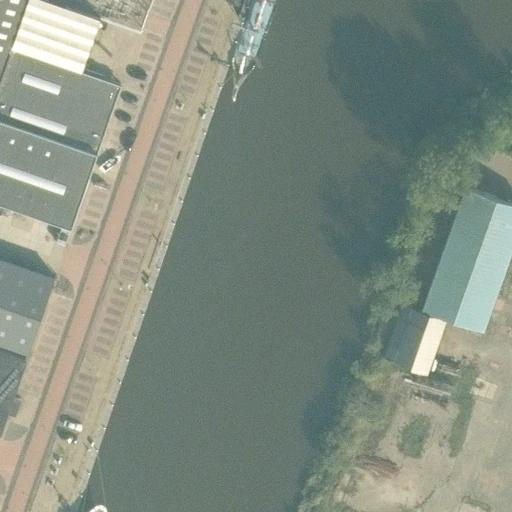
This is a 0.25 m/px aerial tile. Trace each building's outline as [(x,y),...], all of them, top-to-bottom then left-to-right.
[(99,18),(48,0),(0,0),(0,201),(70,227),(120,84),(81,70),(99,18)] [(502,146),(463,132),(457,148),(496,163),(502,146)] [(454,214),(421,306),(482,327),(511,242),(511,200),(465,184),(458,203),(454,202),(451,210),(455,211),(454,214)] [(0,255),(0,342),(28,352),(55,274),(0,255)] [(446,317),(403,301),(383,356),(426,372),(446,317)] [(0,431),(26,357),(0,348),(0,431)]
